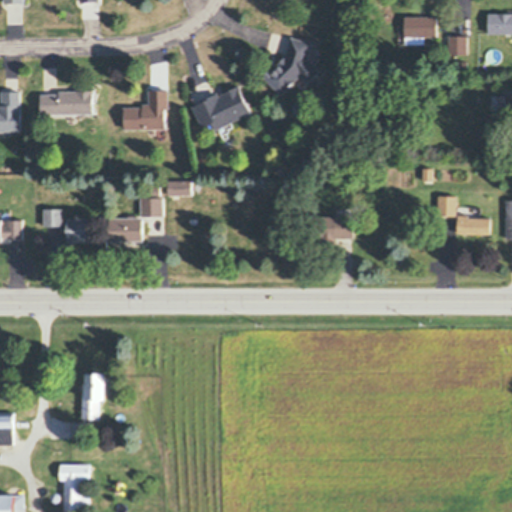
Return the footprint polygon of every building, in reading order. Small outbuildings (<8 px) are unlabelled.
[(406,37),(406,17),(416,17),(416,13),(420,13),(420,17),(425,17),(437,17),(437,36),(425,36),(425,37),(406,37)] [(511,14),(511,33),(491,33),(491,14),(511,14)] [(346,27),(347,18),(357,19),(356,29),(346,27)] [(466,36),(467,54),(450,54),(449,36),(466,36)] [(288,57),(290,58),(291,52),(296,37),(315,43),(311,58),(323,70),(312,81),(304,74),(296,82),(297,83),(294,86),(293,85),(285,93),(269,77),(267,75),(274,69),(275,70),(275,71),(283,63),(282,63),(288,57)] [(456,71),(456,62),(468,62),(468,71),(456,71)] [(224,125),(222,126),(221,127),(220,127),(217,121),(216,121),(208,125),(208,124),(199,105),(206,102),(206,100),(221,93),(225,100),(230,98),(228,92),(243,85),(255,110),(229,123),(224,125)] [(79,112),(63,112),(51,112),(45,112),(45,94),(62,94),(62,91),(77,91),(77,88),(81,88),(81,90),(97,90),(97,112),(82,112),(79,112)] [(172,90),(173,105),(170,106),(170,127),(169,127),(160,127),(150,127),(129,127),(129,107),(146,107),(146,104),(154,105),(154,90),(172,90)] [(5,130),(0,130),(0,109),(6,109),(6,92),(23,91),(23,111),(21,111),(22,130),(6,130),(5,130)] [(508,106),(504,106),(502,111),(496,111),(492,107),(492,96),(494,96),(508,96),(508,106)] [(434,180),(425,180),(425,168),(434,168),(434,180)] [(197,195),(174,195),(174,180),(197,180),(197,195)] [(458,207),(458,214),(468,214),(468,218),(481,218),(492,218),(491,235),(456,234),(457,216),(439,216),(440,195),(458,196),(458,207)] [(168,197),(168,216),(145,216),(145,197),(168,197)] [(481,218),(468,218),(468,214),(458,214),(458,207),(481,207),(481,218)] [(46,208),(65,208),(65,225),(46,225),(46,208)] [(355,218),(338,218),(337,210),(338,208),(354,208),(355,209),(355,218)] [(147,218),(148,241),(114,241),(114,218),(147,218)] [(338,218),(355,218),(355,238),(311,239),(311,218),(338,218)] [(11,219),(25,219),(25,239),(11,239),(11,242),(0,242),(0,219),(4,219),(4,226),(10,226),(10,219),(11,219)] [(77,245),(72,245),(72,241),(70,241),(70,231),(68,231),(68,228),(70,228),(70,219),(94,219),(94,241),(77,241),(77,245)] [(104,418),(86,418),(87,383),(90,383),(90,371),(110,372),(109,398),(105,398),(104,418)] [(0,413),(18,413),(18,430),(14,430),(14,437),(2,437),(2,430),(0,430),(0,413)] [(67,511),(68,479),(63,479),(63,464),(93,464),(93,482),(96,482),(97,487),(93,487),(93,511),(67,511)] [(63,497),(63,498),(62,498),(62,499),(61,500),(60,501),(59,501),(58,501),(57,501),(56,501),(55,501),(55,500),(54,500),(54,499),(53,499),(53,498),(53,497),(52,497),(52,496),(52,495),(53,495),(53,494),(53,493),(54,493),(54,492),(55,492),(55,491),(56,491),(57,491),(58,491),(59,491),(60,491),(61,492),(62,492),(62,493),(62,494),(63,494),(63,495),(63,496),(63,497)] [(0,511),(0,493),(26,493),(26,511),(0,511)]
